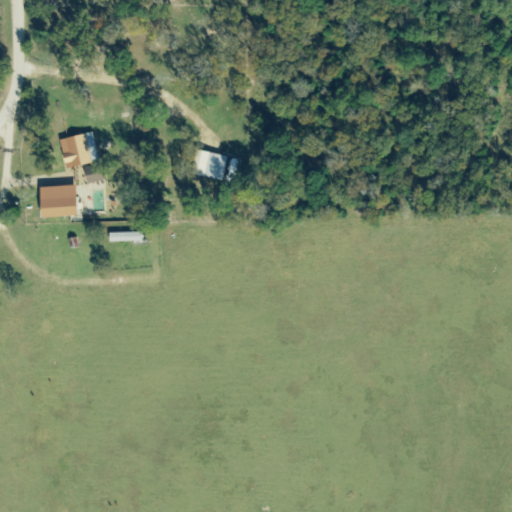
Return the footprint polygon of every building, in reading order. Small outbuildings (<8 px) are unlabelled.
[(63,142),(71,171),(95,164),(94,159),(102,157),(95,134),(63,142)] [(195,175),(225,182),(231,158),(201,151),(195,175)] [(88,170),(92,186),(107,182),(103,161),(95,163),(96,169),(88,170)] [(46,188),(47,219),(82,218),(82,188),(46,188)] [(113,234),(113,243),(144,243),(144,234),(113,234)]
